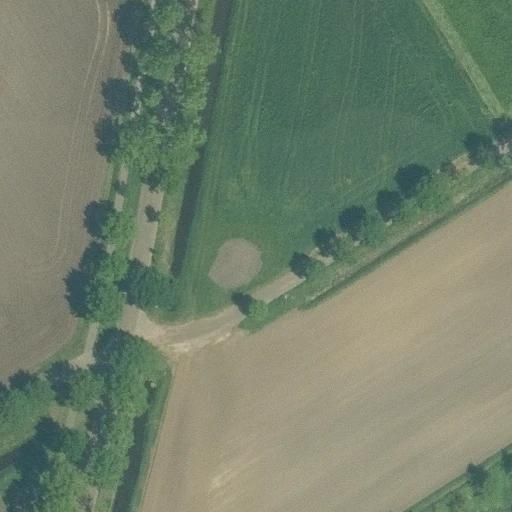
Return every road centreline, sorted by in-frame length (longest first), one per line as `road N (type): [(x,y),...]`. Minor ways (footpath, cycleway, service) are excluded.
road 1 (unclassified): [(124,343),(196,334),(285,288),(511,140)]
road 2 (tertiary): [(124,343),(186,0)]
road 3 (tertiary): [(82,511),(124,343)]
road 4 (unclassified): [(0,414),(90,355),(124,343)]
